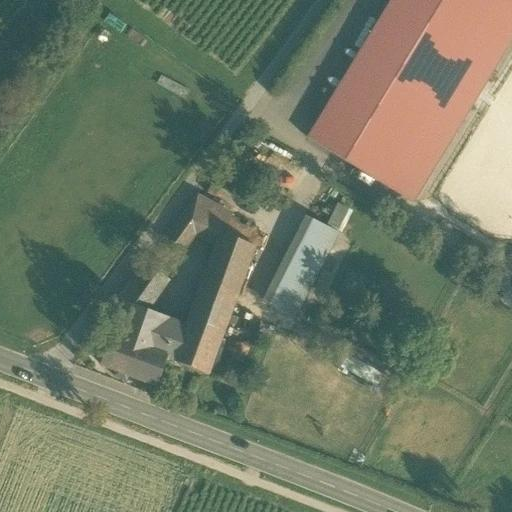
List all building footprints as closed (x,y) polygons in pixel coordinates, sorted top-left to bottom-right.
[(412,203),(511,36),(511,0),(393,0),(309,141),(412,203)] [(196,197),(178,222),(165,240),(165,243),(167,246),(179,255),(194,235),(216,246),(183,335),(173,331),(163,358),(166,359),(165,361),(206,376),(253,248),(258,250),(264,236),(227,221),(229,215),(196,197)] [(344,230),(352,208),(337,203),(329,224),(344,230)] [(268,306),(293,319),(335,236),(310,223),(268,306)] [(511,251),(508,252),(496,259),(488,271),(486,285),(491,299),(501,309),(511,313),(511,251)] [(115,309),(137,317),(165,279),(145,268),(119,303),(115,309)] [(137,380),(156,388),(165,361),(166,359),(163,358),(173,331),(137,317),(115,309),(104,337),(104,336),(98,351),(105,353),(100,366),(116,372),(114,378),(125,382),(127,376),(137,380)] [(379,386),(391,361),(359,346),(347,371),(379,386)]
